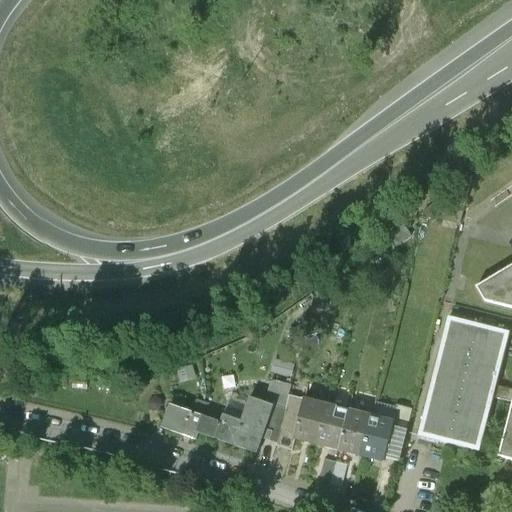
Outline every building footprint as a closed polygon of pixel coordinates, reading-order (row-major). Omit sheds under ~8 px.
[(511,309),(511,269),(479,290),(487,304),(511,309)] [(480,453),(494,399),(497,387),(511,334),(450,318),(420,437),(480,453)] [(274,382),(266,406),(275,409),(275,407),(285,411),(290,397),(293,389),(274,382)] [(511,390),(497,387),(494,399),(511,403),(511,408),(499,459),(511,462),(511,390)] [(305,402),(290,397),(285,411),(290,413),(278,446),(277,448),(292,453),(295,442),(305,402)] [(221,426),(204,420),(198,436),(201,437),(257,457),(263,441),(275,409),(266,406),(251,401),(243,424),(224,417),(221,426)] [(295,442),(317,448),(328,407),(305,402),(295,442)] [(263,441),(278,446),(290,413),(285,411),(275,407),(275,409),(263,441)] [(317,448),(340,454),(351,413),(328,407),(317,448)] [(172,408),(164,431),(198,443),(201,437),(198,436),(204,420),(172,408)] [(373,419),(351,413),(340,454),(363,460),(373,419)] [(396,425),(373,419),(363,460),(385,466),(396,425)] [(326,460),(319,484),(341,491),(348,467),(326,460)]
